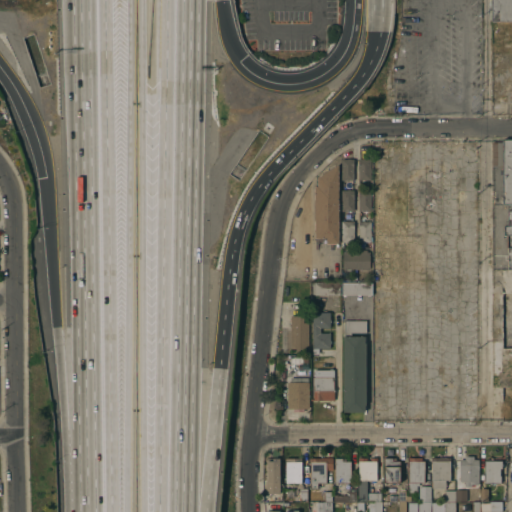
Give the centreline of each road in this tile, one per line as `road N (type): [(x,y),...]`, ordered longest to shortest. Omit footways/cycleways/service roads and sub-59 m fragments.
road 1 (motorway): [(205,511),(242,213),(275,165),(367,68),(378,26)]
road 2 (motorway): [(181,511),(190,0)]
road 3 (motorway): [(158,511),(166,0)]
road 4 (motorway): [(79,0),(87,511)]
road 5 (motorway): [(104,0),(110,511)]
road 6 (residential): [(251,511),(251,433),(275,235),(302,172)]
road 7 (residential): [(0,170),(12,199),(16,511)]
road 8 (motorway): [(46,190),(73,511)]
road 9 (residential): [(511,432),(251,433)]
road 10 (motorway): [(355,0),(342,57),(291,81),(270,80),(238,59),(220,4)]
road 11 (residential): [(511,128),(374,127),(340,139),(302,172)]
road 12 (motorway): [(0,70),(35,129),(46,190)]
